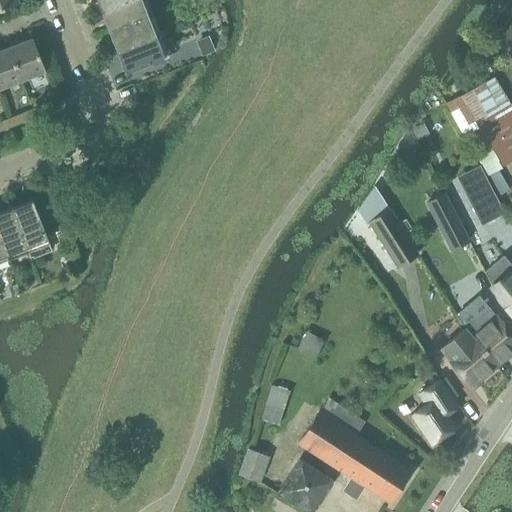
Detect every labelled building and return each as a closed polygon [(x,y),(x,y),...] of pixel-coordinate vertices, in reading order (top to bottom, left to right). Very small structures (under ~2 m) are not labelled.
[(17,0),(0,0),(0,9),(18,3),(17,0)] [(96,0),(102,12),(132,0),(96,0)] [(141,0),(132,0),(102,12),(109,32),(148,17),(141,0)] [(148,17),(109,32),(118,53),(156,38),(148,17)] [(202,57),(214,52),(208,37),(196,41),(202,57)] [(8,48),(21,81),(45,71),(32,38),(8,48)] [(156,38),(118,53),(126,74),(164,59),(156,38)] [(0,88),(21,81),(8,48),(0,51),(0,88)] [(488,176),(511,162),(511,108),(485,61),(454,82),(441,96),(488,176)] [(42,105),(34,109),(37,117),(55,111),(52,102),(42,105)] [(34,109),(19,114),(22,123),(37,117),(34,109)] [(486,182),(463,193),(481,227),(504,216),(486,182)] [(377,189),(359,213),(366,225),(369,223),(397,268),(419,254),(389,208),(377,189)] [(451,249),(468,240),(445,194),(427,203),(451,249)] [(36,201),(42,216),(53,212),(47,197),(36,201)] [(11,210),(26,248),(30,257),(34,256),(34,257),(51,251),(32,202),(11,210)] [(0,242),(5,256),(26,248),(11,210),(0,214),(0,242)] [(511,266),(504,256),(483,268),(489,281),(498,299),(503,305),(511,315),(511,266)] [(465,329),(496,366),(511,351),(511,334),(496,316),(489,308),(465,329)] [(472,386),(496,366),(465,329),(441,349),(448,357),(447,357),(472,386)] [(307,331),(296,348),(314,359),(324,341),(307,331)] [(432,444),(455,428),(446,415),(458,406),(440,379),(419,394),(426,405),(412,414),(432,444)] [(273,385),(261,419),(279,425),(290,390),(273,385)] [(320,412),(299,444),(352,478),(344,491),(356,499),(364,486),(390,503),(411,472),(356,436),(365,423),(328,399),(320,412)] [(240,469),(238,474),(239,474),(241,475),(260,482),(270,456),(249,448),(248,448),(240,469)] [(299,457),(276,491),(308,511),(313,511),(334,481),(299,457)]
